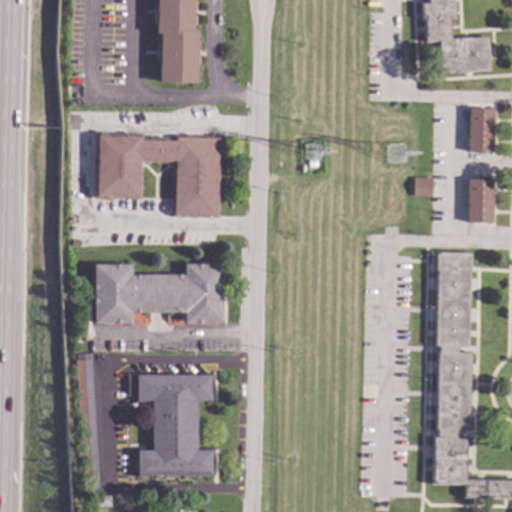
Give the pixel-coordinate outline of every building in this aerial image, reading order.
[(192,0),(192,33),(195,33),(195,84),(157,83),(158,35),(153,34),(153,0),(192,0)] [(445,0),(446,2),(452,2),(454,18),(448,19),(450,40),(486,38),(488,70),(439,74),(436,42),(424,43),(422,20),(420,21),(419,4),(426,4),(425,0),(445,0)] [(468,109),(492,110),(491,154),(466,153),(468,109)] [(217,136),(214,219),(169,218),(171,164),(140,163),(138,200),(92,199),(94,132),(217,136)] [(430,198),(411,197),(412,178),(430,179),(430,198)] [(490,224),(466,224),(466,181),(490,181),(490,224)] [(468,273),(466,273),(466,347),(455,347),(455,353),(467,353),(466,432),(454,432),(454,438),(464,438),(463,480),(511,480),(511,499),(461,499),(462,485),(430,485),(430,437),(434,437),(434,351),(436,351),(436,347),(433,347),(434,254),(468,254),(468,273)] [(220,324),(182,324),(182,313),(129,314),(129,324),(92,324),(91,266),(129,265),(129,276),(182,276),(182,265),(219,265),(220,324)] [(100,492),(84,493),(74,361),(89,360),(100,492)] [(208,401),(193,402),(194,451),(208,451),(208,475),(135,477),(134,452),(150,451),(149,402),(134,402),(134,396),(126,396),(125,374),(207,372),(208,401)] [(109,507),(94,508),(94,497),(109,497),(109,507)]
